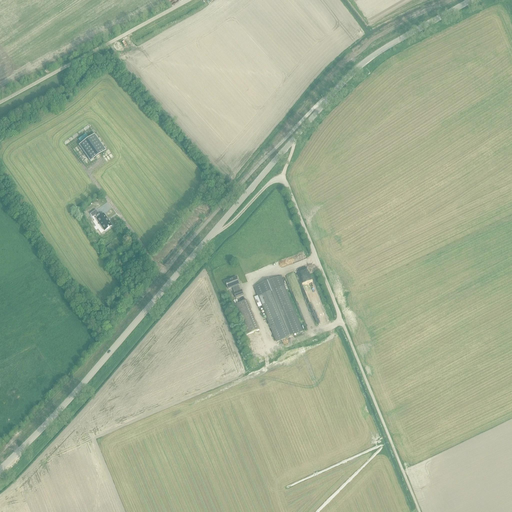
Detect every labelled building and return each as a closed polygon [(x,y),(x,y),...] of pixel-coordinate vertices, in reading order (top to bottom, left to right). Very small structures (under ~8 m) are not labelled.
[(94,134),(79,145),(90,161),(106,151),(94,134)] [(96,210),(90,214),(92,217),(95,216),(97,218),(96,219),(104,231),(111,226),(109,222),(103,214),(100,216),(96,210)] [(242,290),(241,291),(238,285),(239,285),(236,277),(225,282),(228,289),(232,288),(234,293),(236,298),(244,295),(242,290)] [(281,277),(254,287),(257,296),(254,297),(257,304),(258,308),(262,306),(277,342),(303,332),(284,285),(281,277)] [(235,305),(247,335),(259,330),(247,300),(235,305)]
